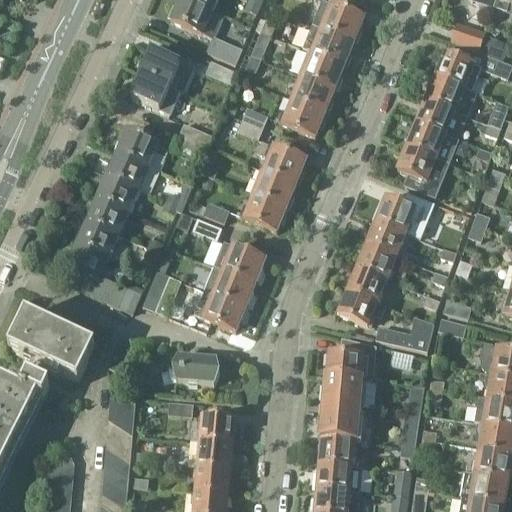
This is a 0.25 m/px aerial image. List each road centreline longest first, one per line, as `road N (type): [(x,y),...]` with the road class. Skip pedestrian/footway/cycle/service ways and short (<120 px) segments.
road 1 (residential): [(271,511),(292,317),(418,0)]
road 2 (residential): [(0,282),(131,0)]
road 3 (tertiary): [(0,171),(74,0)]
